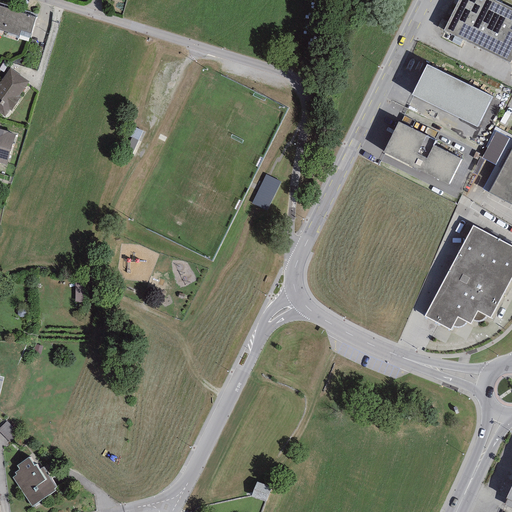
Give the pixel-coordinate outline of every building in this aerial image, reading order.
[(511,58),(511,8),(495,0),(458,0),(443,31),(510,63),(511,58)] [(36,18),(0,6),(0,29),(19,36),(19,35),(29,38),(36,18)] [(492,97),(427,65),(412,95),(476,127),(492,97)] [(19,96),(29,82),(10,68),(0,81),(0,113),(5,117),(9,110),(11,111),(21,97),(19,96)] [(435,140),(398,122),(383,152),(448,185),(461,159),(433,145),(435,140)] [(15,134),(0,129),(0,163),(7,165),(15,134)] [(509,139),(496,131),(481,158),(495,165),(509,139)] [(511,148),(489,193),(511,204),(511,148)] [(272,210),(283,182),(267,175),(256,203),(272,210)] [(511,278),(511,246),(473,225),(424,317),(451,330),(454,326),(455,327),(457,327),(458,327),(460,327),(462,326),(465,324),(466,322),(470,324),(473,320),(476,321),(478,321),(480,320),(483,319),(485,318),(486,316),(490,318),(511,278)] [(19,433),(7,421),(0,427),(0,431),(10,442),(19,433)] [(16,475),(12,477),(32,506),(55,491),(54,489),(57,487),(44,467),(40,469),(36,464),(34,465),(29,457),(17,466),(19,469),(15,473),(16,475)] [(271,488),(256,482),(251,496),(265,502),(271,488)]
